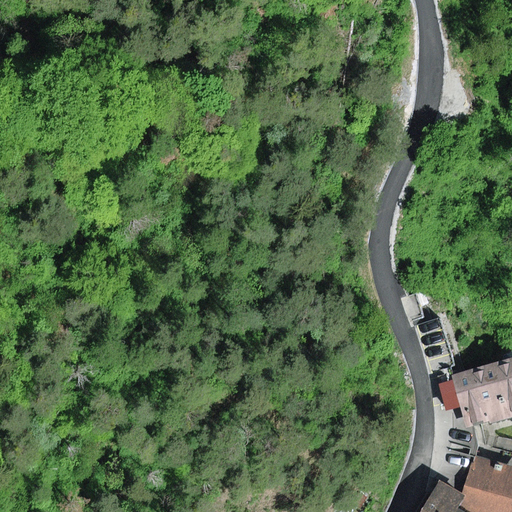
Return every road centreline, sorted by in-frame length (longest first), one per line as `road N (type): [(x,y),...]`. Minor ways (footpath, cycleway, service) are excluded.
road 1 (unclassified): [(427,395),(381,270),(379,236),(433,83),(422,0)]
road 2 (residential): [(406,511),(430,444),(427,395)]
